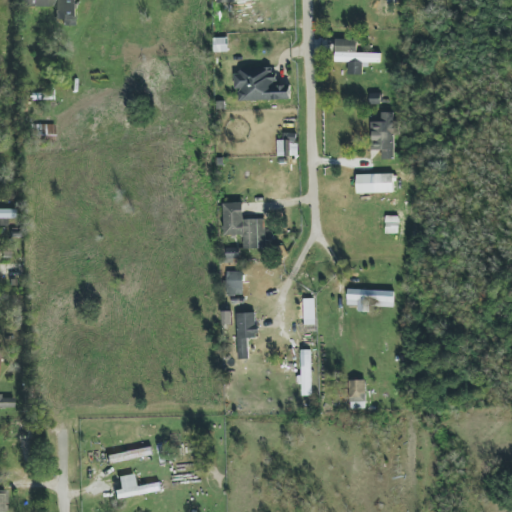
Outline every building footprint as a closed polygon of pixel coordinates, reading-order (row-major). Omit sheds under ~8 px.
[(75,0),(20,0),(20,7),(55,7),(55,22),(76,22),(75,0)] [(214,52),(228,52),(228,38),(214,38),(214,52)] [(335,62),(349,62),(348,75),(363,75),(364,63),(381,63),(381,54),(358,53),(358,40),(336,39),(335,62)] [(239,101),(291,99),(290,86),(276,87),(276,69),(235,70),(236,89),(239,89),(239,101)] [(372,104),(381,104),(381,94),(372,94),(372,104)] [(371,151),(382,150),(382,159),(394,159),(393,135),(398,135),(398,121),(393,122),(393,112),(381,113),(381,122),(370,123),(371,151)] [(55,125),(32,124),(32,145),(55,145),(55,125)] [(278,157),(298,156),(297,133),(284,133),(284,141),(278,141),(278,157)] [(357,193),(393,192),(393,174),(357,175),(357,193)] [(244,219),(244,203),(224,203),(224,236),(244,235),(244,249),(266,249),(266,219),(244,219)] [(0,218),(15,219),(15,210),(0,209),(0,218)] [(398,234),(398,216),(386,216),(386,233),(398,234)] [(243,296),(244,272),(227,272),(227,295),(243,296)] [(359,306),(358,312),(370,312),(370,307),(394,308),(395,291),(348,289),(348,305),(359,306)] [(315,319),(314,299),(304,299),(305,320),(315,319)] [(233,324),(232,313),(223,313),(223,325),(233,324)] [(239,360),(249,359),(248,339),(257,338),(257,313),(237,314),(239,360)] [(311,396),(311,350),(302,351),(302,396),(311,396)] [(365,380),(350,381),(351,409),(366,408),(365,380)] [(107,456),(109,464),(153,455),(151,447),(107,456)] [(119,477),(120,490),(115,491),(115,498),(160,492),(159,484),(135,487),(134,475),(119,477)]
